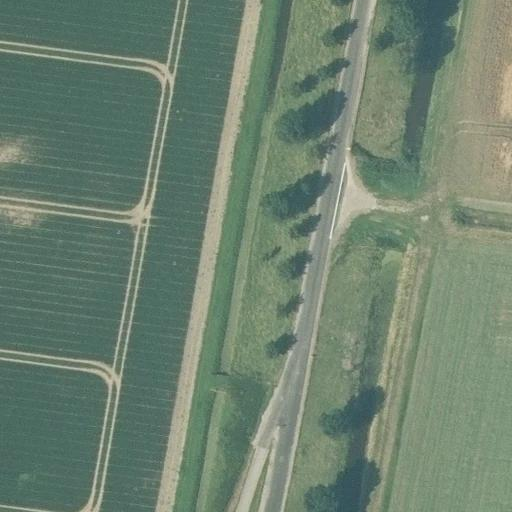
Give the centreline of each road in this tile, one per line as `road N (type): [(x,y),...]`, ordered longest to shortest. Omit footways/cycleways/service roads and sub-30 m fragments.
road 1 (unclassified): [(299,364),(360,0)]
road 2 (unclassified): [(299,364),(241,511)]
road 3 (unclassified): [(269,511),(299,364)]
